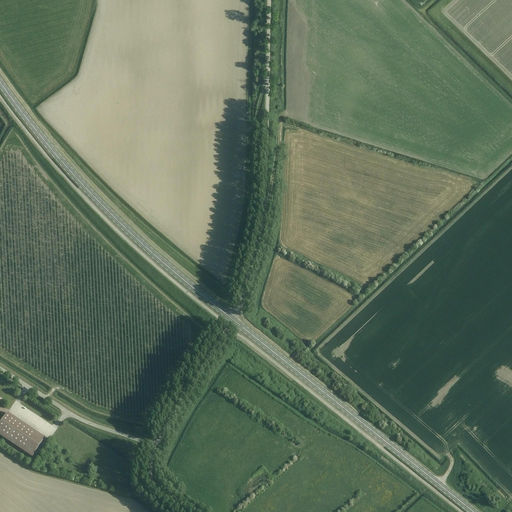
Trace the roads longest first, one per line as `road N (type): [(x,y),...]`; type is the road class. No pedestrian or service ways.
road 1 (secondary): [(231,318),(107,210),(0,81)]
road 2 (unclassified): [(231,318),(256,249),(267,175),(273,0)]
road 3 (secondary): [(472,511),(231,318)]
road 4 (unclassified): [(155,445),(68,413),(0,368)]
road 5 (unclassified): [(155,445),(231,318)]
